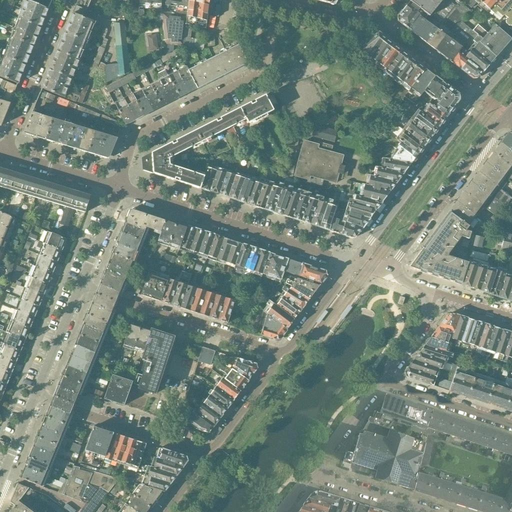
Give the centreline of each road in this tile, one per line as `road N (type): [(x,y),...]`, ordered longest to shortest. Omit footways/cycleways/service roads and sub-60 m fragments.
road 1 (residential): [(117,188),(352,265)]
road 2 (residential): [(284,352),(78,284)]
road 3 (residential): [(476,99),(352,265)]
road 4 (residential): [(386,276),(503,118)]
road 5 (residential): [(117,188),(134,138),(260,74)]
road 6 (residential): [(203,454),(35,393)]
road 7 (residential): [(64,0),(2,153)]
road 8 (residential): [(372,14),(476,99)]
road 9 (residential): [(387,381),(511,426)]
road 10 (residential): [(284,352),(203,454)]
road 11 (residential): [(2,153),(117,188)]
